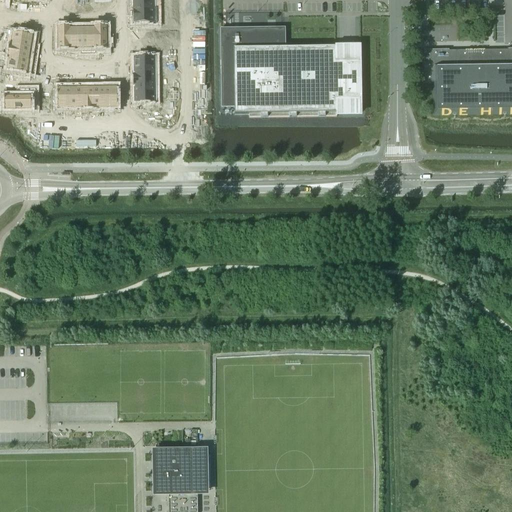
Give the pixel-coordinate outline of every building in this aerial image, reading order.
[(154,0),(132,0),(132,9),(154,9),(154,0)] [(154,9),(132,9),(132,24),(154,24),(154,9)] [(232,30),(220,30),(221,109),(232,108),(234,108),(233,49),(285,49),(284,29),(240,29),(240,28),(232,28),(232,30)] [(70,29),(57,29),(57,50),(70,50),(70,29)] [(82,29),(70,29),(70,50),(82,50),(82,29)] [(94,29),(82,29),(82,50),(94,49),(94,29)] [(106,29),(94,29),(94,49),(106,49),(106,29)] [(12,34),(10,47),(30,50),(32,34),(23,32),(22,36),(12,34)] [(10,47),(8,58),(28,61),(30,50),(10,47)] [(450,48),(421,49),(421,52),(421,55),(422,85),(432,84),(433,105),(433,116),(511,114),(511,47),(505,48),(505,51),(451,51),(450,51),(450,48)] [(285,49),(233,49),(234,108),(234,112),(234,114),(234,115),(248,115),(248,119),(336,117),(336,114),(361,114),(360,62),(355,62),(351,62),(351,58),(344,58),(344,62),(335,62),(335,48),(285,49)] [(8,58),(6,71),(17,72),(16,76),(26,77),(28,61),(8,58)] [(155,58),(133,59),(133,73),(155,73),(155,58)] [(155,73),(133,73),(133,88),(155,88),(155,73)] [(155,88),(133,88),(133,103),(155,103),(155,88)] [(70,89),(58,89),(58,110),(70,109),(70,89)] [(81,89),(70,89),(70,109),(81,109),(81,89)] [(92,89),(81,89),(81,109),(93,109),(92,89)] [(104,89),(92,89),(93,109),(104,109),(104,89)] [(116,89),(104,89),(104,109),(116,109),(116,89)] [(19,97),(5,98),(5,111),(14,110),(14,111),(15,111),(15,110),(20,110),(20,111),(20,110),(30,110),(30,98),(32,98),(32,91),(19,91),(19,97)] [(167,451),(154,451),(155,496),(168,496),(168,497),(167,511),(197,511),(197,497),(197,494),(193,494),(193,490),(208,490),(210,490),(210,489),(210,487),(209,458),(209,456),(207,456),(193,456),(193,452),(196,452),(196,451),(167,451)]
